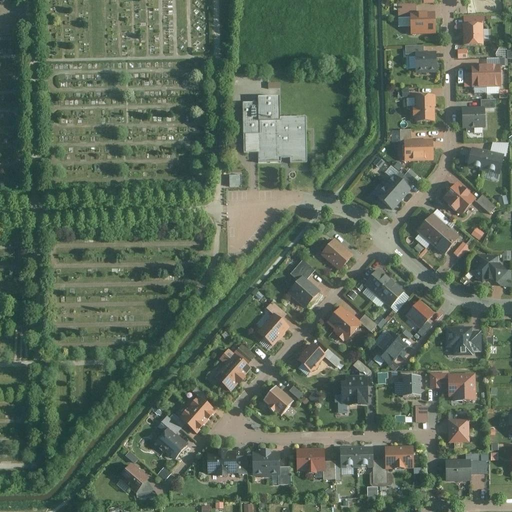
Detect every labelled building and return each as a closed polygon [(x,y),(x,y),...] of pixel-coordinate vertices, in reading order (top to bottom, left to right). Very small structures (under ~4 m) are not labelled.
[(411,15),(417,15),(416,5),(399,6),(399,19),(411,18),(411,15)] [(411,18),(412,35),(435,35),(435,15),(417,15),(411,15),(411,18)] [(483,25),(464,26),(464,47),(484,46),(483,25)] [(417,54),(424,54),(424,47),(406,47),(406,56),(417,55),(417,54)] [(458,49),(458,59),(468,59),(468,48),(458,49)] [(417,55),(417,74),(437,73),(437,54),(424,54),(417,54),(417,55)] [(487,67),(487,89),(500,89),(500,66),(487,67)] [(487,89),(487,67),(473,67),(473,89),(487,89)] [(435,107),(435,97),(416,97),(416,108),(414,108),(415,120),(416,120),(416,122),(434,122),(434,108),(435,107)] [(307,131),(306,118),(279,118),(279,98),(258,99),(258,104),(243,104),(244,154),(258,154),(258,165),(281,164),(281,160),(286,160),(290,160),(290,165),(307,165),(307,131)] [(482,102),(482,110),(486,110),(496,110),(496,102),(482,102)] [(482,110),(463,111),(464,131),(486,130),(486,110),(482,110)] [(406,143),(412,143),(412,132),(401,132),(401,144),(406,144),(406,143)] [(412,143),(406,143),(406,144),(406,163),(433,162),(432,143),(412,143)] [(484,172),(489,153),(473,149),(468,169),(484,172)] [(489,153),(484,172),(500,176),(505,157),(489,153)] [(399,173),(394,179),(409,191),(413,186),(399,173)] [(241,188),(241,177),(229,177),(230,188),(241,188)] [(394,179),(386,188),(403,202),(411,192),(409,191),(394,179)] [(475,201),(457,186),(443,203),(461,218),(475,201)] [(394,212),(403,202),(386,188),(378,198),(394,212)] [(483,197),(478,203),(491,214),(496,208),(483,197)] [(417,234),(431,246),(446,228),(433,216),(417,234)] [(446,228),(431,246),(444,257),(459,239),(446,228)] [(485,234),(477,228),(472,234),(480,240),(485,234)] [(352,258),(334,243),(321,257),(339,273),(352,258)] [(464,244),(455,255),(460,259),(469,249),(464,244)] [(494,282),(497,284),(508,273),(500,265),(500,258),(479,258),(479,266),(471,274),(484,286),(486,282),(491,283),(494,282)] [(303,279),(307,283),(315,273),(303,262),(291,276),(300,284),(303,279)] [(364,287),(377,298),(391,283),(378,271),(364,287)] [(307,283),(303,279),(300,284),(289,296),(305,310),(319,293),(307,283)] [(391,283),(377,298),(390,310),(404,294),(391,283)] [(274,317),(281,323),(287,317),(272,304),(267,311),(274,317)] [(434,317),(419,304),(407,318),(421,331),(434,317)] [(342,310),(328,326),(335,332),(334,333),(346,344),(362,326),(360,323),(349,314),(348,316),(342,310)] [(273,348),(289,330),(281,323),(274,317),(258,335),(273,348)] [(360,323),(362,326),(371,334),(377,328),(365,317),(360,323)] [(473,329),(447,330),(447,350),(454,350),(454,358),(474,358),(474,355),(473,334),(473,329)] [(391,334),(382,343),(399,358),(408,348),(391,334)] [(482,334),(473,334),(474,355),(482,355),(482,334)] [(399,358),(382,343),(374,353),(391,367),(399,358)] [(325,359),(312,347),(298,363),(312,375),(325,359)] [(242,348),(234,358),(247,369),(255,359),(242,348)] [(231,394),(250,372),(247,369),(234,358),(229,354),(220,363),(226,368),(215,381),(231,394)] [(360,379),(367,379),(371,374),(359,363),(354,368),(360,374),(360,379)] [(450,377),(451,377),(451,376),(431,376),(431,391),(442,391),(442,387),(450,386),(450,377)] [(477,404),(476,377),(451,377),(450,377),(450,386),(450,399),(455,400),(455,404),(477,404)] [(421,378),(403,379),(403,398),(422,397),(421,378)] [(347,387),(342,387),(343,406),(349,406),(349,407),(368,407),(367,379),(360,379),(346,379),(347,387)] [(282,417),(294,403),(276,388),(264,402),(282,417)] [(216,413),(199,399),(190,410),(207,424),(216,413)] [(428,423),(428,406),(416,406),(416,423),(428,423)] [(198,435),(207,424),(190,410),(181,421),(198,435)] [(169,433),(175,438),(180,431),(167,420),(158,430),(166,436),(169,433)] [(469,422),(449,423),(449,446),(470,445),(469,422)] [(175,463),(187,448),(175,438),(169,433),(166,436),(156,448),(175,463)] [(341,471),(358,471),(357,450),(341,450),(341,464),(341,471)] [(373,450),(357,450),(358,471),(374,470),(374,463),(373,450)] [(387,463),(388,472),(414,471),(413,451),(387,451),(387,463)] [(324,452),(297,453),(298,474),(306,474),(306,476),(317,476),(317,474),(323,474),(324,474),(324,464),(324,452)] [(207,456),(207,476),(216,476),(216,479),(228,479),(228,476),(236,476),(236,459),(235,455),(227,455),(227,454),(216,454),(216,455),(207,456)] [(260,456),(253,456),(254,478),(261,478),(261,480),(272,479),(272,478),(278,478),(278,470),(278,456),(271,456),(271,454),(260,454),(260,456)] [(246,459),(236,459),(236,476),(246,476),(246,459)] [(387,463),(374,463),(374,470),(374,486),(388,486),(388,472),(387,463)] [(470,463),(447,464),(448,484),(471,484),(470,463)] [(335,464),(324,464),(324,474),(323,474),(324,483),(336,482),(335,464)] [(148,482),(132,467),(120,482),(136,496),(148,482)] [(165,481),(172,474),(166,467),(158,475),(165,481)] [(291,470),(278,470),(278,478),(279,488),(291,488),(291,470)]
